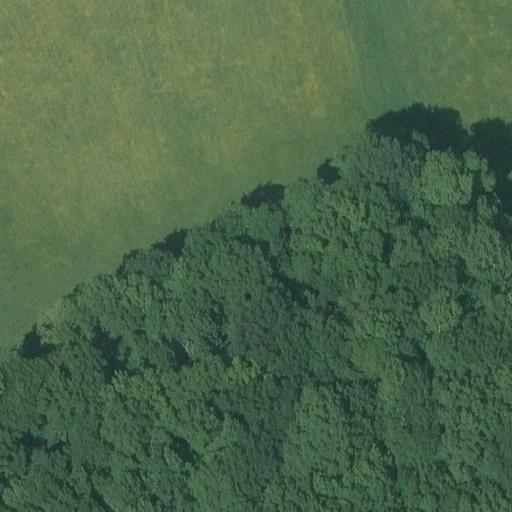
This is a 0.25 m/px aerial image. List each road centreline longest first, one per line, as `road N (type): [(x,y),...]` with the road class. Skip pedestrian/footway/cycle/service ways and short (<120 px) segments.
road 1 (track): [(348,0),(377,159),(363,200),(215,426),(138,511)]
road 2 (track): [(511,508),(432,474),(365,462),(308,478),(240,511)]
road 3 (track): [(365,462),(317,406),(313,380),(338,239),(362,219)]
